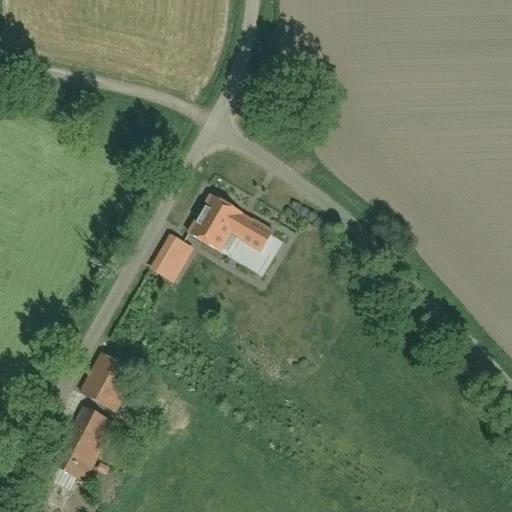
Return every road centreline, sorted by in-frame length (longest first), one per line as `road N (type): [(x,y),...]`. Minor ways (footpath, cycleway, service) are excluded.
road 1 (residential): [(0,505),(216,128)]
road 2 (residential): [(216,128),(385,258),(511,402)]
road 3 (track): [(0,61),(216,128)]
road 4 (residential): [(216,128),(246,49),(252,0)]
